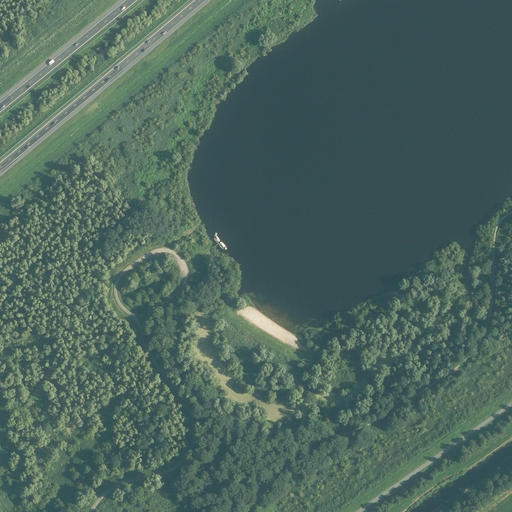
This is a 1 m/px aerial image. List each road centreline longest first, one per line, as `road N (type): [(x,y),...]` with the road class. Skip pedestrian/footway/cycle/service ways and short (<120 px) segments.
road 1 (unclassified): [(92,511),(119,484),(172,471),(192,451),(195,420),(144,345),(141,327)]
road 2 (motorway): [(0,166),(200,0)]
road 3 (unclassified): [(358,511),(511,403)]
road 4 (motorway): [(130,0),(0,106)]
